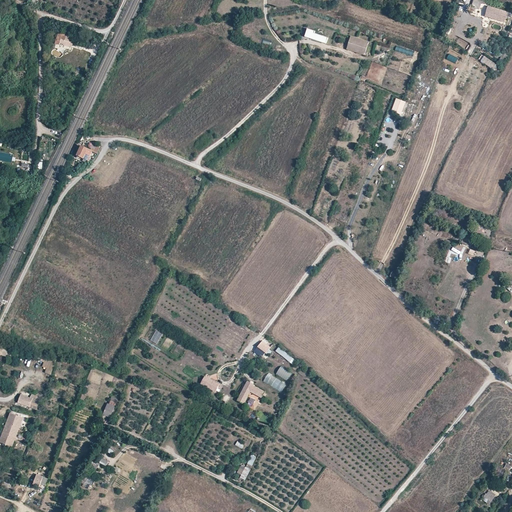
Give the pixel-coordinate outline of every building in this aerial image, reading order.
[(479,10),(482,3),(475,0),(473,0),(471,6),(479,10)] [(509,13),(487,6),(484,16),(506,23),(509,13)] [(327,43),(328,37),(314,34),(315,30),(307,29),(305,38),(327,43)] [(67,35),(65,42),(74,44),(76,38),(67,35)] [(370,42),(350,35),(345,49),(366,56),(370,42)] [(413,55),(414,52),(397,47),(396,51),(413,55)] [(484,56),(480,61),(493,70),(497,65),(484,56)] [(93,152),(82,147),(77,157),(89,163),(91,159),(90,159),(93,152)] [(0,161),(12,164),(12,162),(15,162),(15,159),(13,159),(13,156),(0,153),(0,161)] [(462,242),(469,246),(472,239),(465,236),(462,242)] [(151,340),(157,344),(162,334),(156,330),(151,340)] [(263,343),(262,344),(270,351),(272,350),(263,343)] [(270,351),(262,344),(258,348),(267,355),(270,351)] [(278,348),(275,352),(294,363),(297,359),(278,348)] [(45,358),(42,367),(47,368),(46,373),(52,374),(55,360),(45,358)] [(288,381),(292,373),(281,366),(276,374),(288,381)] [(263,382),(282,392),(286,384),(268,373),(263,382)] [(219,384),(204,376),(200,385),(215,393),(219,384)] [(246,382),(237,401),(246,405),(251,394),(263,400),(267,392),(246,382)] [(17,403),(29,407),(32,399),(21,394),(17,403)] [(112,413),(114,407),(109,405),(107,404),(105,411),(106,411),(111,413),(112,413)] [(6,422),(2,431),(8,434),(16,415),(10,412),(6,422)] [(23,417),(16,415),(8,434),(2,431),(0,436),(0,442),(4,444),(11,447),(23,417)] [(240,479),(247,481),(254,456),(250,455),(247,466),(240,464),(238,474),(241,474),(240,479)] [(102,458),(100,463),(106,466),(109,461),(102,458)] [(37,473),(33,483),(40,485),(43,475),(37,473)] [(491,502),(493,499),(486,495),(482,500),(486,503),(488,501),(491,502)]
